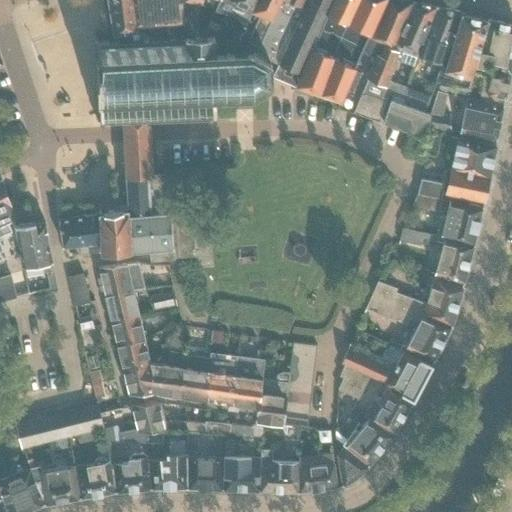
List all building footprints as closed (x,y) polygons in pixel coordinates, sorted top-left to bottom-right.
[(108,0),(116,42),(147,41),(145,31),(142,31),(135,0),(108,0)] [(162,0),(135,0),(142,31),(145,31),(147,41),(167,40),(165,22),(162,0)] [(189,36),(188,20),(187,5),(186,0),(162,0),(165,22),(167,40),(185,39),(185,36),(189,36)] [(200,3),(203,0),(186,0),(187,5),(188,20),(189,36),(197,36),(197,29),(199,7),(200,3)] [(203,0),(200,3),(215,9),(219,9),(221,0),(203,0)] [(221,0),(219,9),(227,12),(230,14),(230,13),(249,22),(254,9),(258,0),(221,0)] [(245,50),(258,56),(281,0),(258,0),(254,9),(262,13),(245,50)] [(292,34),(306,0),(281,0),(258,56),(279,65),(292,34)] [(333,0),(306,0),(292,34),(279,65),(274,76),(297,86),(298,85),(333,0)] [(365,45),(385,0),(333,0),(298,85),(341,100),(365,45)] [(382,100),(389,81),(396,61),(399,52),(396,50),(398,46),(415,2),(408,0),(385,0),(365,45),(367,45),(369,40),(385,46),(381,56),(377,55),(367,78),(369,79),(357,113),(380,121),(386,101),(382,100)] [(438,7),(415,2),(398,46),(396,50),(399,52),(396,61),(413,67),(417,57),(420,58),(438,7)] [(447,65),(463,13),(438,7),(420,58),(443,64),(447,65)] [(489,19),(463,13),(447,65),(443,64),(441,69),(440,68),(437,78),(469,87),(472,77),(489,19)] [(511,25),(489,19),(482,56),(478,55),(475,72),(492,75),(492,76),(484,75),(479,101),(504,105),(505,98),(511,72),(511,65),(511,25)] [(147,41),(116,42),(104,42),(100,43),(97,40),(94,43),(97,45),(97,55),(95,55),(95,58),(93,59),(93,65),(96,64),(97,97),(94,97),(95,104),(97,104),(97,107),(99,107),(99,118),(97,121),(100,123),(103,119),(123,118),(149,117),(216,115),(215,96),(226,95),(226,97),(230,98),(231,95),(252,95),(252,97),(257,95),(256,93),(267,85),(270,86),(273,83),(270,80),(270,65),(256,57),(251,57),(215,56),(216,36),(197,36),(189,36),(185,36),(185,39),(167,40),(147,41)] [(402,104),(407,87),(389,81),(382,100),(386,101),(389,94),(393,95),(392,101),(402,104)] [(402,104),(425,112),(431,96),(407,87),(402,104)] [(504,105),(479,101),(469,98),(461,132),(497,140),(504,105)] [(419,152),(427,127),(431,114),(425,112),(402,104),(392,101),(384,123),(412,132),(407,148),(407,147),(419,152)] [(450,118),(431,114),(427,127),(451,132),(450,118)] [(165,173),(153,174),(150,133),(150,123),(149,123),(149,117),(123,118),(124,134),(128,209),(129,212),(150,210),(151,212),(168,211),(165,173)] [(427,153),(436,155),(441,133),(432,131),(427,153)] [(458,137),(451,174),(447,193),(443,192),(444,184),(422,179),(418,193),(418,194),(443,199),(449,200),(467,204),(471,198),(484,200),(496,145),(458,137)] [(3,180),(0,181),(0,232),(1,236),(2,238),(9,236),(5,222),(15,218),(3,180)] [(443,199),(418,194),(412,206),(440,212),(443,199)] [(483,207),(467,204),(449,200),(446,217),(441,216),(437,235),(438,235),(437,236),(474,245),(483,207)] [(129,212),(128,209),(99,213),(101,242),(102,251),(150,246),(150,255),(195,253),(193,210),(171,211),(171,210),(168,211),(151,212),(150,210),(129,212)] [(82,244),(83,253),(90,252),(89,243),(101,242),(99,213),(77,216),(80,244),(82,244)] [(63,247),(80,244),(77,216),(59,219),(63,247)] [(57,287),(45,222),(35,223),(15,225),(24,265),(42,263),(44,273),(48,272),(51,289),(57,287)] [(474,245),(437,236),(402,227),(399,240),(420,245),(421,242),(435,246),(437,240),(443,242),(435,273),(438,274),(464,282),(474,245)] [(98,267),(105,292),(132,289),(144,288),(138,262),(126,263),(98,267)] [(75,306),(86,303),(90,302),(83,273),(68,277),(75,306)] [(0,277),(0,301),(17,298),(11,274),(0,277)] [(372,294),(452,324),(462,288),(442,280),(434,277),(426,303),(395,292),(397,288),(378,281),(372,294)] [(132,289),(105,292),(111,317),(138,314),(132,289)] [(151,296),(152,312),(176,309),(174,293),(151,296)] [(433,361),(452,324),(372,294),(365,308),(406,323),(408,318),(418,322),(405,349),(433,361)] [(138,314),(111,317),(117,342),(144,339),(138,314)] [(91,317),(79,320),(82,331),(94,328),(91,317)] [(226,333),(213,331),(211,342),(224,344),(226,333)] [(144,339),(117,342),(123,367),(150,361),(144,339)] [(291,354),(315,357),(316,345),(292,342),(291,354)] [(95,353),(93,344),(84,347),(87,356),(95,353)] [(374,379),(387,386),(413,399),(431,365),(403,352),(393,373),(388,371),(390,367),(348,348),(341,364),(344,365),(339,375),(343,378),(343,377),(363,387),(369,376),(374,379)] [(150,361),(158,392),(182,396),(182,366),(183,353),(170,351),(168,364),(150,361)] [(209,370),(207,399),(231,402),(236,355),(210,352),(211,357),(210,357),(209,370)] [(182,396),(207,399),(209,370),(210,357),(183,353),(182,366),(182,396)] [(290,366),(314,368),(315,357),(291,354),(290,366)] [(264,358),(236,355),(231,402),(258,406),(262,378),(264,358)] [(150,361),(123,367),(129,393),(158,392),(150,361)] [(290,366),(289,372),(288,377),(312,380),(314,368),(290,366)] [(106,396),(99,370),(90,372),(96,398),(106,396)] [(281,424),(283,424),(284,412),(286,400),(287,389),(288,377),(289,372),(284,372),(277,375),(276,380),(262,378),(258,406),(256,421),(281,424)] [(287,389),(311,392),(312,380),(288,377),(287,389)] [(343,377),(343,378),(337,389),(357,399),(363,387),(343,377)] [(393,434),(413,399),(387,386),(379,401),(373,398),(363,416),(368,420),(372,422),(393,434)] [(310,403),(311,392),(287,389),(286,400),(310,403)] [(284,412),(308,415),(310,403),(286,400),(284,412)] [(146,442),(144,430),(161,430),(166,429),(165,423),(160,403),(132,404),(137,429),(119,432),(119,430),(106,432),(108,443),(120,442),(146,442)] [(84,407),(89,431),(103,427),(98,404),(84,407)] [(70,411),(76,434),(89,431),(84,407),(70,411)] [(57,414),(63,437),(76,434),(70,411),(57,414)] [(284,412),(283,424),(307,427),(308,415),(284,412)] [(43,417),(49,441),(63,437),(57,414),(43,417)] [(30,421),(36,444),(49,441),(43,417),(30,421)] [(170,422),(165,423),(166,429),(185,431),(184,422),(170,420),(170,422)] [(346,446),(344,449),(368,465),(393,434),(372,422),(368,420),(359,431),(355,428),(346,440),(337,432),(337,438),(346,446)] [(22,447),(36,444),(30,421),(16,424),(22,447)] [(204,433),(225,435),(225,433),(228,434),(229,424),(206,421),(206,424),(205,424),(204,433)] [(185,431),(204,433),(205,424),(184,422),(185,431)] [(228,434),(254,436),(255,427),(229,424),(228,434)] [(144,430),(146,442),(162,442),(161,430),(144,430)] [(198,432),(187,431),(186,451),(198,451),(198,432)] [(234,441),(225,440),(225,455),(234,456),(234,441)] [(129,462),(119,462),(117,444),(107,445),(109,461),(111,460),(117,492),(152,488),(147,456),(144,453),(133,454),(130,458),(129,458),(129,462)] [(260,490),(298,491),(299,464),(298,461),(272,460),(272,449),(262,449),(261,460),(260,490)] [(368,465),(344,449),(338,456),(342,485),(352,480),(361,474),(368,465)] [(152,457),(152,488),(188,488),(188,458),(188,456),(188,452),(166,452),(166,457),(164,458),(152,457)] [(299,464),(298,491),(337,487),(333,455),(308,458),(308,460),(298,461),(299,464)] [(188,488),(224,489),(225,459),(225,457),(200,456),(188,456),(188,458),(188,488)] [(115,492),(117,492),(111,460),(109,461),(103,457),(98,458),(94,463),(75,466),(79,498),(115,492)] [(225,459),(224,489),(260,490),(261,460),(261,459),(238,458),(238,459),(225,459)] [(40,466),(30,468),(35,481),(38,481),(45,504),(79,498),(75,466),(75,465),(42,471),(40,466)] [(35,481),(30,468),(0,480),(0,498),(3,497),(8,511),(23,511),(45,504),(38,481),(35,481)]
